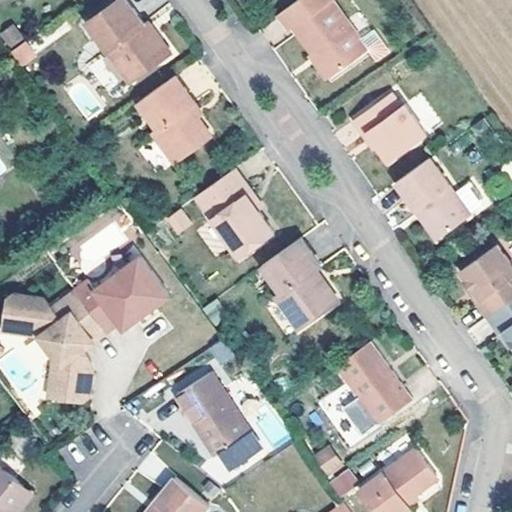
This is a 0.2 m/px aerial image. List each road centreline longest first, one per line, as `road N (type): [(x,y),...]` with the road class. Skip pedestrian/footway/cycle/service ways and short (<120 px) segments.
road 1 (residential): [(477,511),(495,425),(490,396),(341,189)]
road 2 (residential): [(246,72),(250,103),(311,185),(341,189)]
road 3 (residential): [(341,189),(338,168),(279,83),(246,72)]
